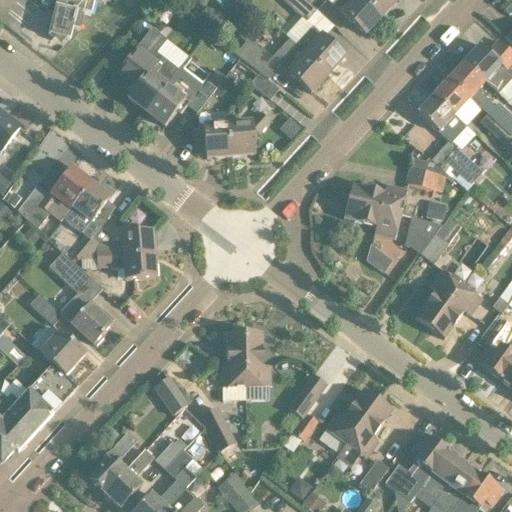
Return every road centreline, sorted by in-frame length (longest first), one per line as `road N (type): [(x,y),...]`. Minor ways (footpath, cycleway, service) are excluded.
road 1 (residential): [(12,511),(39,469),(236,247)]
road 2 (residential): [(511,446),(236,247)]
road 3 (residential): [(236,247),(465,0)]
road 4 (residential): [(236,247),(0,59)]
